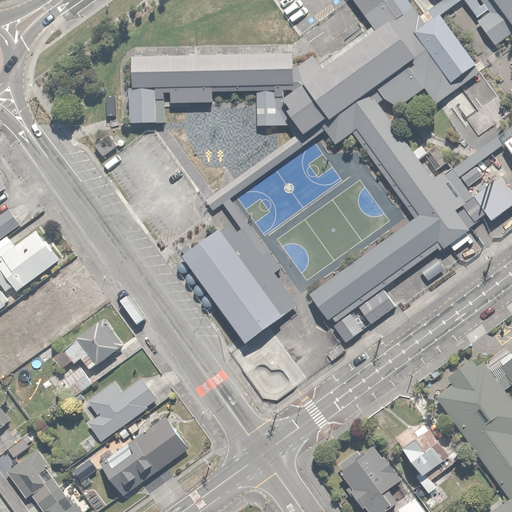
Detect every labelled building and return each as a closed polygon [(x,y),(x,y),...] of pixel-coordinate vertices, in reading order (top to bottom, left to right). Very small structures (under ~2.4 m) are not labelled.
[(389,0),(354,0),(366,17),(389,0)] [(511,0),(494,0),(511,24),(511,0)] [(481,70),(442,14),(415,34),(455,89),(481,70)] [(427,52),(402,17),(290,97),(315,131),(427,52)] [(157,89),(254,87),(255,126),(276,126),(275,87),(291,87),(291,54),(136,57),(137,89),(133,89),(133,121),(158,121),(157,89)] [(470,223),(377,96),(349,117),(421,216),(317,291),(337,319),(470,223)] [(210,215),(147,129),(109,157),(172,243),(210,215)] [(511,137),(503,144),(511,157),(511,137)] [(511,208),(511,183),(506,175),(475,197),(493,222),(511,208)] [(0,236),(20,223),(10,209),(0,215),(0,236)] [(15,283),(19,289),(62,257),(40,227),(15,246),(11,241),(0,249),(0,255),(1,256),(0,257),(0,261),(2,264),(0,265),(0,277),(8,289),(15,283)] [(287,323),(219,229),(183,255),(251,349),(287,323)] [(446,267),(439,256),(422,269),(430,279),(446,267)] [(74,289),(66,277),(32,302),(52,330),(94,298),(82,283),(74,289)] [(0,308),(11,300),(0,286),(0,285),(0,308)] [(385,290),(360,307),(371,323),(396,305),(385,290)] [(353,312),(335,326),(345,340),(364,326),(353,312)] [(124,343),(105,318),(55,357),(63,367),(74,359),(76,362),(82,358),(90,369),(124,343)] [(511,345),(494,359),(511,384),(511,345)] [(152,383),(132,356),(83,393),(94,408),(104,400),(113,412),(152,383)] [(511,511),(511,404),(478,358),(431,392),(507,497),(487,511),(511,511)] [(93,381),(81,365),(63,379),(67,384),(59,389),(68,400),(93,381)] [(188,446),(165,415),(103,461),(125,492),(143,480),(152,492),(175,475),(166,462),(188,446)] [(112,429),(105,418),(84,432),(92,443),(112,429)] [(34,426),(28,419),(16,429),(22,436),(34,426)] [(410,427),(395,438),(420,474),(417,476),(429,493),(422,497),(430,509),(447,497),(435,480),(455,465),(426,424),(414,432),(410,427)] [(31,451),(23,439),(9,448),(18,461),(31,451)] [(388,511),(411,495),(375,446),(362,455),(358,450),(338,465),(342,471),(339,473),(352,490),(349,493),(362,511),(366,508),(368,511),(388,511)] [(85,511),(37,448),(7,470),(27,497),(33,493),(45,510),(42,511),(85,511)] [(425,511),(415,498),(397,511),(425,511)]
